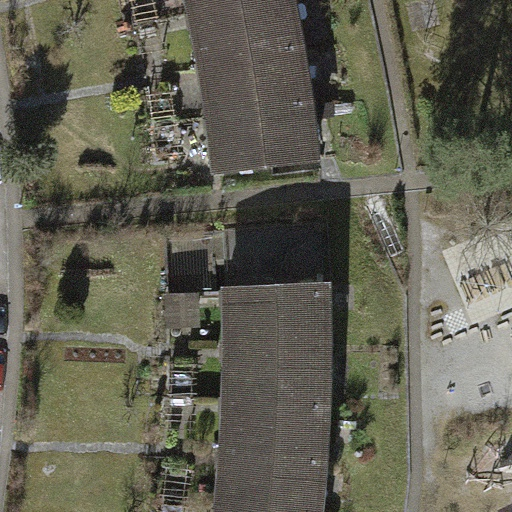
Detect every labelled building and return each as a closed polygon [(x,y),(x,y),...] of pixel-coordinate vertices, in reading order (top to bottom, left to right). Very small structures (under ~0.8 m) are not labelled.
[(190,0),(193,11),(242,0),(190,0)] [(242,0),(193,11),(204,65),(297,46),(287,0),(242,0)] [(204,65),(211,117),(306,104),(297,46),(204,65)] [(313,157),(306,104),(211,117),(217,171),(313,157)] [(222,286),(227,345),(325,342),(321,282),(222,286)] [(322,399),(325,342),(227,345),(226,398),(322,399)] [(226,398),(224,453),(319,459),(322,399),(226,398)] [(224,453),(219,503),(288,511),(314,511),(319,459),(224,453)] [(288,511),(219,503),(218,511),(288,511)]
